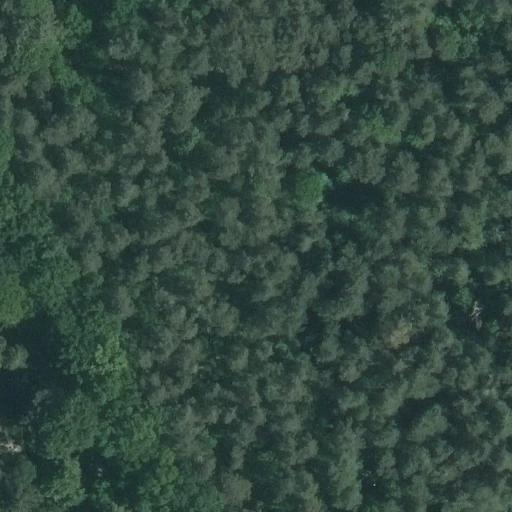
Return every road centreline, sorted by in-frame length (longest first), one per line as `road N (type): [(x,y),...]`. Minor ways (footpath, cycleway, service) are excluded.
road 1 (track): [(0,76),(511,80)]
road 2 (track): [(143,511),(0,259)]
